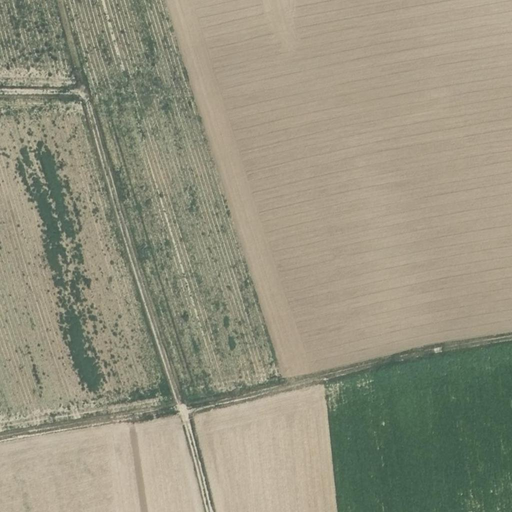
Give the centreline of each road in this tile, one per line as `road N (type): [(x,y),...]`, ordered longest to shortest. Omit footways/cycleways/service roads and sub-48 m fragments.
road 1 (track): [(60,0),(208,511)]
road 2 (track): [(0,437),(511,336)]
